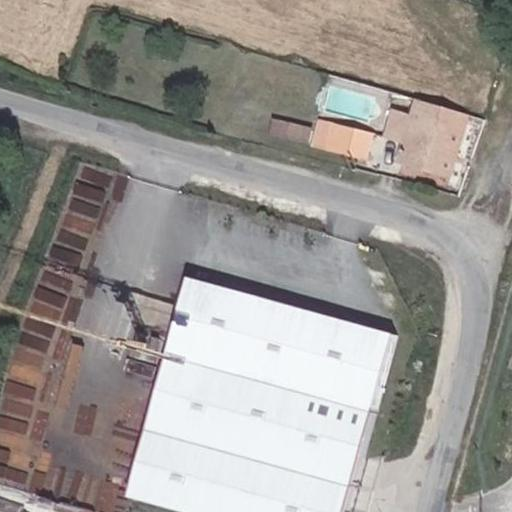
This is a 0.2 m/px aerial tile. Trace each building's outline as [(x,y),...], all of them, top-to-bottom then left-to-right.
[(477,112),(427,98),(420,124),(413,145),(406,169),(455,184),(477,112)] [(466,188),(488,115),(477,112),(455,184),(466,188)] [(420,124),(401,118),(394,139),(413,145),(420,124)] [(383,169),(388,148),(328,130),(322,151),(383,169)] [(205,511),(346,511),(396,329),(189,273),(131,492),(205,511)]
